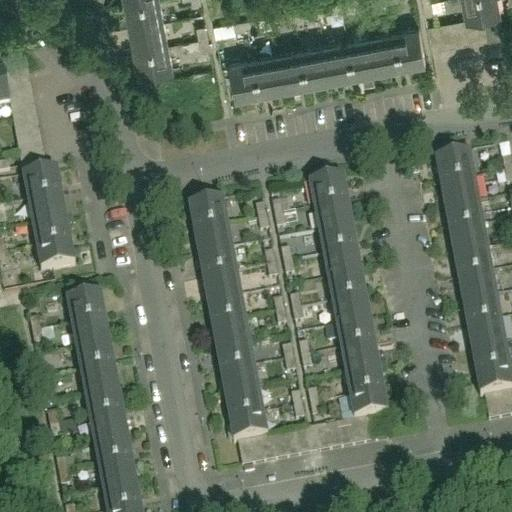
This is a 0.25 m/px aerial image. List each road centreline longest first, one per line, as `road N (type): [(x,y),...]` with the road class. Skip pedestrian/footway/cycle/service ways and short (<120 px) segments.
road 1 (residential): [(194,511),(131,182)]
road 2 (residential): [(444,463),(382,135)]
road 3 (residential): [(131,182),(382,135)]
road 4 (residential): [(194,511),(444,463)]
road 5 (residential): [(131,182),(108,105),(17,0)]
road 6 (residential): [(382,135),(511,110)]
